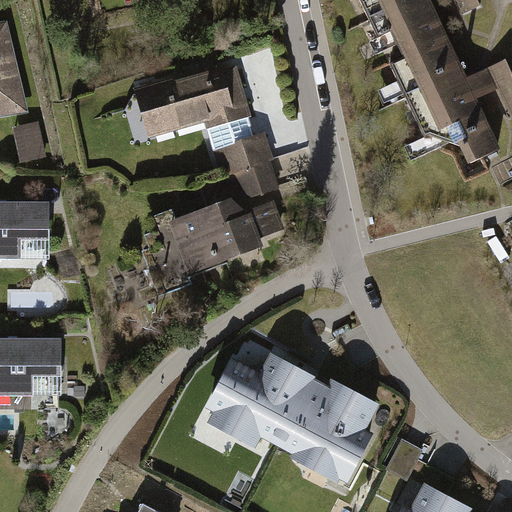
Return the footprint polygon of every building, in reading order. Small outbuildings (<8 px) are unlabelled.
[(426,0),(371,0),(454,170),(502,150),(426,0)] [(458,0),(465,15),(483,7),(480,0),(458,0)] [(9,20),(0,21),(0,115),(28,111),(9,20)] [(237,64),(137,90),(150,138),(205,123),(207,129),(248,117),(252,116),(237,64)] [(248,117),(207,129),(214,149),(255,136),(248,117)] [(39,121),(13,126),(20,163),(47,158),(39,121)] [(255,136),(214,149),(222,177),(271,160),(275,159),(265,133),(255,136)] [(271,160),(222,177),(226,189),(242,184),(246,199),(280,187),(271,160)] [(230,197),(167,222),(190,277),(264,248),(261,238),(286,230),(275,201),(246,211),(230,197)] [(0,201),(0,260),(50,260),(50,201),(0,201)] [(0,395),(61,394),(61,338),(0,337),(0,395)] [(261,372),(232,358),(198,421),(254,448),(258,442),(307,467),(303,473),(346,494),(375,433),(367,429),(380,403),(330,377),(328,382),(272,352),(261,372)] [(425,451),(403,439),(387,470),(408,482),(425,451)] [(470,511),(474,507),(425,483),(413,508),(404,504),(399,511),(470,511)]
